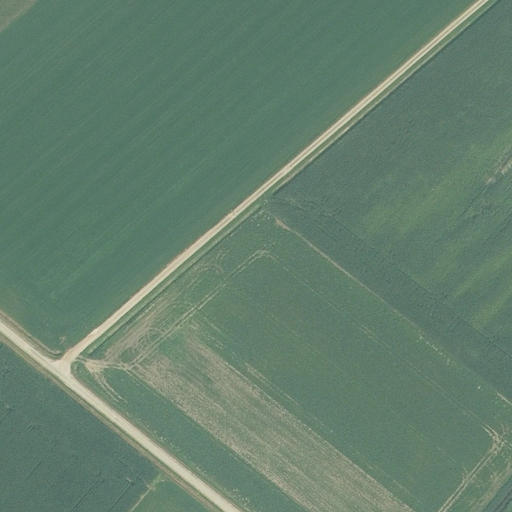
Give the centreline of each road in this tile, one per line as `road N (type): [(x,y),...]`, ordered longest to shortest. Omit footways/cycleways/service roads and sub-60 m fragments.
road 1 (track): [(485,0),(55,368)]
road 2 (track): [(230,511),(0,324)]
